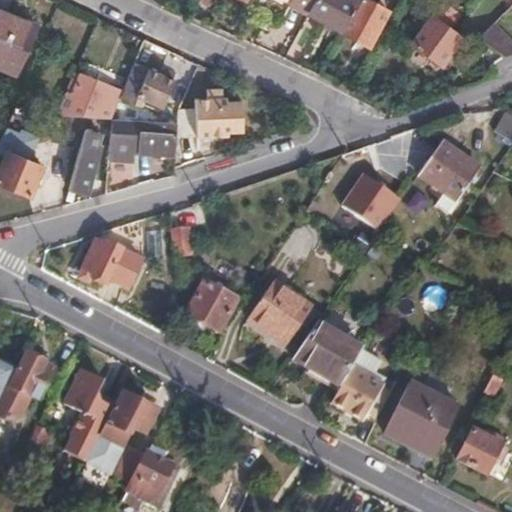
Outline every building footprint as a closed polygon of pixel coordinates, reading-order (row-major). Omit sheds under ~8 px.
[(292,0),(292,1),(308,10),(313,0),(292,0)] [(307,11),(342,30),(359,0),(313,0),(308,10),(307,11)] [(359,0),(342,30),(368,44),(387,10),(369,0),(359,0)] [(459,15),(438,0),(437,0),(427,15),(431,18),(413,43),(442,64),(460,38),(450,31),(459,15)] [(36,25),(0,9),(0,66),(15,73),(36,25)] [(503,55),(511,52),(511,42),(493,24),(480,37),(503,55)] [(176,76),(135,60),(120,98),(135,103),(145,104),(148,97),(165,104),(176,76)] [(74,94),(66,91),(58,112),(86,115),(109,117),(120,90),(82,76),(74,94)] [(195,108),(183,110),(177,111),(176,124),(175,136),(198,134),(198,136),(228,134),(228,131),(225,99),(224,96),(220,96),(220,88),(204,89),(205,97),(195,97),(195,108)] [(241,98),(225,99),(228,131),(243,130),(241,98)] [(79,145),(83,127),(86,115),(58,112),(49,137),(79,145)] [(506,141),(511,133),(511,120),(504,114),(492,129),(506,141)] [(111,118),(109,145),(134,146),(134,131),(141,132),(140,152),(174,155),(175,136),(176,124),(111,118)] [(79,145),(67,189),(87,193),(101,132),(83,127),(79,145)] [(480,165),(442,141),(420,174),(459,199),(480,165)] [(355,148),(342,152),(322,183),(331,188),(355,148)] [(41,165),(8,150),(0,166),(0,180),(27,193),(41,165)] [(378,230),(400,198),(364,173),(342,204),(378,230)] [(322,183),(305,209),(318,219),(327,206),(331,188),(322,183)] [(327,206),(318,219),(348,239),(357,228),(327,206)] [(348,239),(318,219),(302,242),(331,262),(348,239)] [(173,228),(177,255),(191,253),(187,227),(173,228)] [(106,244),(98,241),(85,268),(92,271),(90,276),(105,284),(107,278),(126,287),(139,258),(107,242),(106,244)] [(185,313),(217,330),(237,297),(205,280),(185,313)] [(309,312),(272,287),(251,319),(288,345),(309,312)] [(316,322),(293,357),(340,386),(350,368),(361,349),(316,322)] [(13,368),(0,395),(0,417),(4,420),(7,421),(12,420),(19,417),(23,411),(29,396),(37,400),(51,368),(42,363),(42,361),(27,353),(19,369),(14,366),(13,368)] [(0,395),(13,368),(0,362),(0,395)] [(503,369),(495,365),(482,391),(493,395),(502,378),(499,377),(503,369)] [(82,412),(70,436),(63,450),(86,464),(99,436),(107,421),(113,408),(99,399),(99,394),(106,380),(82,368),(64,403),(82,412)] [(340,386),(330,403),(360,420),(380,384),(350,368),(340,386)] [(459,406),(411,380),(384,431),(404,441),(406,434),(437,450),(459,406)] [(110,423),(107,421),(99,436),(122,448),(132,428),(145,434),(157,411),(123,395),(110,423)] [(506,446),(471,428),(456,457),(485,473),(495,454),(501,457),(506,446)] [(131,483),(145,456),(130,449),(116,475),(131,483)] [(178,468),(146,453),(145,456),(131,483),(127,492),(158,507),(178,468)]
